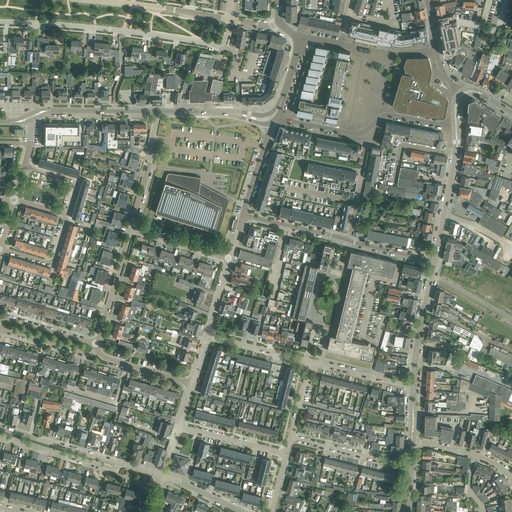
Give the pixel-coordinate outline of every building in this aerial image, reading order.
[(245,0),(246,8),(251,10),(266,10),(268,9),(267,0),(245,0)] [(424,7),(423,1),(415,3),(415,5),(405,7),(405,10),(424,7)] [(456,6),(457,1),(444,4),(436,6),(436,7),(435,7),(435,8),(436,10),(437,12),(456,8),(456,6)] [(469,10),(470,1),(464,1),(463,3),(461,3),(461,7),(456,6),(456,8),(455,12),(455,13),(457,13),(461,14),(462,10),(469,10)] [(476,2),(470,1),(469,10),(477,11),(477,17),(479,18),(480,18),(483,7),(478,7),(478,4),(476,4),(476,2)] [(297,21),(298,5),(296,5),(287,5),(286,20),(288,20),(288,23),(298,24),(298,27),(307,28),(307,26),(309,18),(301,16),(300,21),(297,21)] [(365,8),(356,5),(354,11),(363,14),(365,8)] [(424,8),(415,10),(415,11),(402,14),(403,22),(426,19),(424,8)] [(456,8),(437,12),(437,14),(436,14),(436,15),(437,17),(438,16),(438,17),(443,16),(446,16),(446,13),(455,11),(456,8)] [(453,15),(438,17),(444,48),(443,48),(445,56),(446,55),(446,57),(452,56),(452,54),(458,53),(461,48),(461,44),(459,44),(455,24),(457,24),(456,20),(454,20),(453,15)] [(309,16),(309,17),(309,18),(307,26),(339,33),(339,32),(342,18),(337,17),(336,22),(309,16)] [(428,26),(426,19),(417,20),(418,22),(409,24),(410,29),(422,26),(422,27),(423,27),(428,26)] [(400,31),(351,20),(348,35),(353,36),(356,37),(378,41),(377,42),(392,46),(392,45),(401,46),(408,45),(415,44),(415,43),(423,42),(429,41),(427,28),(409,31),(409,30),(400,31)] [(511,32),(509,38),(505,37),(505,40),(508,41),(502,65),(498,64),(498,65),(495,73),(497,74),(495,77),(511,86),(511,32)] [(475,44),(474,48),(479,50),(482,35),(477,34),(475,44)] [(270,39),(268,45),(278,48),(269,77),(275,78),(280,80),(281,76),(278,75),(279,73),(283,74),(283,72),(279,70),(280,68),(283,69),(285,62),(282,61),(283,59),(287,60),(288,57),(284,56),(285,54),(287,55),(289,51),(283,49),(285,45),(286,39),(282,38),(281,41),(279,40),(281,36),(278,35),(277,39),(275,39),(276,36),(272,35),(270,39)] [(0,46),(4,46),(4,52),(8,52),(8,43),(3,42),(3,43),(2,43),(3,36),(0,36),(0,46)] [(8,46),(8,52),(14,52),(18,53),(18,47),(18,44),(27,45),(26,48),(31,48),(31,46),(31,41),(27,41),(23,41),(23,37),(14,37),(14,39),(9,38),(8,43),(8,44),(8,46)] [(38,38),(37,48),(41,48),(41,53),(49,54),(49,52),(58,53),(59,46),(48,45),(49,39),(38,38)] [(81,41),(71,40),(71,49),(78,49),(78,51),(80,55),(82,55),(81,56),(87,56),(87,49),(81,48),(81,41)] [(87,56),(87,58),(90,58),(90,53),(93,53),(93,56),(102,56),(102,55),(102,51),(103,43),(95,43),(93,42),(93,43),(92,45),(92,47),(88,46),(87,49),(87,56)] [(103,43),(102,51),(102,55),(109,56),(111,56),(115,56),(115,61),(119,61),(119,50),(110,49),(111,44),(103,43)] [(300,100),(297,115),(337,122),(340,105),(341,105),(342,97),(350,52),(317,46),(315,53),(314,53),(313,61),(312,60),(310,68),(309,68),(308,75),(307,75),(306,82),(305,82),(303,89),(302,89),(301,98),(300,100)] [(141,48),(132,47),(131,57),(136,58),(136,62),(139,63),(142,63),(142,59),(143,59),(144,53),(140,52),(141,48)] [(497,55),(497,57),(491,56),(486,76),(482,84),(482,85),(488,89),(491,82),(493,75),(492,75),(495,64),(497,65),(499,57),(501,52),(501,50),(498,49),(497,51),(497,53),(497,55)] [(154,50),(153,54),(156,54),(155,58),(166,59),(166,61),(166,63),(170,64),(171,60),(171,58),(166,57),(167,52),(154,50)] [(269,50),(269,51),(267,50),(266,53),(268,53),(268,55),(265,54),(265,57),(267,57),(266,59),(264,58),(263,61),(266,61),(265,63),(263,62),(262,65),(264,65),(264,67),(262,66),(261,69),(263,69),(263,71),(260,70),(260,73),(262,73),(262,74),(265,75),(272,51),(269,50)] [(467,54),(460,50),(457,56),(453,57),(450,62),(449,65),(451,67),(457,71),(459,66),(463,68),(465,64),(462,63),(467,54)] [(176,58),(175,62),(176,62),(175,66),(179,67),(180,63),(184,63),(185,54),(177,53),(176,58)] [(200,53),(199,57),(198,57),(194,69),(209,75),(215,59),(212,59),(213,55),(200,53)] [(480,62),(477,61),(475,65),(471,77),(473,77),(472,79),(480,83),(482,84),(486,76),(491,56),(490,56),(488,56),(483,53),(480,62)] [(447,97),(430,83),(430,82),(430,81),(430,80),(432,73),(432,72),(432,71),(432,70),(431,66),(430,59),(429,58),(428,58),(427,57),(410,58),(409,57),(408,57),(408,58),(407,58),(407,59),(406,59),(404,67),(404,68),(404,69),(405,69),(406,69),(405,73),(398,96),(397,96),(396,96),(396,97),(395,97),(395,98),(396,99),(397,99),(396,103),(395,104),(395,105),(395,106),(396,107),(396,108),(397,108),(398,109),(399,110),(400,110),(437,117),(442,118),(443,118),(444,117),(445,117),(445,116),(446,115),(448,102),(448,101),(448,100),(448,99),(447,98),(447,97)] [(475,65),(466,62),(461,73),(471,77),(475,65)] [(126,66),(124,66),(125,76),(133,76),(133,75),(139,74),(141,73),(141,70),(133,70),(133,66),(126,66)] [(150,91),(150,95),(149,97),(152,98),(152,104),(161,104),(161,94),(156,94),(156,92),(159,74),(154,74),(150,91)] [(183,74),(175,74),(172,74),(169,74),(166,74),(166,86),(162,86),(162,89),(176,89),(175,92),(176,89),(183,74)] [(223,81),(213,79),(210,91),(211,91),(210,98),(212,98),(211,100),(216,102),(223,81)] [(279,82),(268,79),(266,85),(267,85),(275,88),(277,84),(278,85),(279,82)] [(39,89),(39,95),(42,95),(42,98),(50,98),(50,91),(51,91),(51,89),(54,89),(54,81),(51,81),(51,86),(46,86),(46,87),(42,87),(42,89),(39,89)] [(85,87),(85,92),(88,92),(88,94),(88,99),(95,99),(95,92),(98,92),(98,85),(98,83),(98,82),(95,82),(95,85),(95,89),(91,89),(91,88),(85,88),(85,87)] [(189,104),(205,104),(205,102),(212,102),(212,94),(205,94),(205,92),(206,89),(207,83),(208,82),(193,82),(193,83),(191,89),(191,92),(189,92),(189,97),(189,102),(189,104)] [(75,92),(74,99),(82,99),(82,92),(85,92),(85,87),(85,83),(82,83),(82,85),(80,85),(80,86),(80,88),(78,88),(78,92),(75,92)] [(101,83),(98,83),(98,85),(98,92),(98,94),(101,94),(101,99),(108,99),(108,92),(108,90),(101,90),(101,88),(101,83)] [(267,85),(266,85),(264,91),(268,92),(273,94),(275,95),(276,92),(274,92),(275,88),(267,85)] [(27,86),(27,90),(24,90),(22,90),(22,94),(24,94),(24,98),(31,98),(31,86),(27,86)] [(55,87),(55,95),(58,95),(58,98),(62,99),(62,100),(66,100),(66,99),(66,91),(62,91),(62,87),(59,87),(55,87)] [(273,94),(268,92),(264,91),(263,93),(265,95),(268,100),(275,95),(273,94)] [(262,93),(255,94),(255,105),(262,104),(268,100),(263,93),(263,92),(262,93)] [(223,93),(224,102),(234,102),(234,95),(230,95),(230,93),(223,93)] [(136,98),(136,105),(145,104),(144,95),(140,95),(140,94),(134,94),(134,98),(136,98)] [(485,106),(474,99),(469,102),(467,110),(468,110),(468,121),(480,122),(493,130),(494,130),(502,116),(485,106)] [(504,117),(500,124),(499,124),(498,127),(497,128),(502,131),(502,130),(508,120),(504,117)] [(511,124),(511,122),(508,120),(502,130),(502,131),(504,132),(503,134),(508,137),(511,131),(511,130),(511,126),(511,124)] [(44,123),(44,145),(63,146),(63,135),(79,135),(79,124),(74,124),(44,123)] [(385,130),(409,135),(411,127),(397,125),(397,124),(387,123),(386,129),(385,130)] [(98,146),(98,148),(108,148),(108,124),(102,124),(102,131),(105,131),(105,136),(104,136),(104,142),(102,146),(98,146)] [(108,124),(108,148),(116,148),(117,140),(112,140),(112,136),(111,136),(111,131),(114,131),(114,124),(108,124)] [(484,126),(469,124),(468,134),(482,137),(484,126)] [(285,128),(280,126),(275,140),(281,142),(281,140),(285,129),(285,128)] [(409,135),(409,140),(442,146),(443,140),(442,140),(443,139),(443,134),(441,134),(441,132),(411,126),(411,127),(409,135)] [(290,130),(285,129),(281,140),(288,141),(289,139),(290,130)] [(495,131),(493,130),(487,140),(490,141),(493,136),(495,131)] [(312,134),(306,133),(304,142),(304,144),(309,145),(312,134)] [(391,148),(393,143),(391,142),(393,135),(386,133),(382,143),(382,145),(387,147),(391,148)] [(482,137),(468,134),(467,141),(480,144),(481,140),(483,140),(488,143),(489,141),(483,138),(482,137)] [(131,135),(130,140),(130,148),(140,148),(139,145),(134,145),(134,135),(131,135)] [(501,146),(504,141),(493,136),(490,141),(499,145),(501,146)] [(319,145),(319,148),(362,156),(364,146),(317,137),(316,145),(319,145)] [(130,140),(117,140),(116,148),(128,148),(130,148),(130,140)] [(478,148),(478,144),(467,141),(465,150),(474,152),(475,147),(478,148)] [(499,145),(497,151),(504,154),(505,148),(501,146),(499,145)] [(5,152),(1,152),(1,159),(5,159),(5,156),(12,156),(12,147),(5,147),(5,152)] [(94,150),(87,148),(84,157),(86,158),(90,159),(91,159),(94,150)] [(147,148),(140,148),(130,148),(128,148),(127,152),(126,152),(124,158),(138,162),(140,156),(135,154),(137,148),(140,148),(147,148)] [(281,153),(272,150),(270,156),(280,159),(281,153)] [(448,157),(412,150),(410,158),(428,162),(427,167),(428,167),(445,170),(448,157)] [(505,150),(504,154),(501,161),(501,162),(506,164),(511,152),(505,150)] [(478,153),(465,151),(464,156),(479,159),(480,156),(478,153)] [(496,159),(495,159),(501,161),(504,154),(500,153),(497,159),(496,159)] [(487,158),(480,156),(479,159),(479,160),(483,162),(489,164),(488,169),(498,172),(501,162),(501,161),(495,159),(487,157),(487,158)] [(47,157),(46,161),(44,168),(51,169),(54,159),(47,157)] [(122,164),(125,165),(124,167),(125,167),(125,168),(131,170),(131,167),(136,168),(138,162),(124,158),(123,158),(122,161),(123,161),(122,164)] [(46,161),(40,159),(38,166),(44,168),(46,161)] [(278,164),(269,161),(267,166),(277,169),(278,164)] [(308,165),(306,164),(304,173),(312,174),(312,173),(314,163),(308,162),(308,165)] [(59,164),(53,163),(51,169),(57,171),(59,164)] [(66,166),(59,164),(57,171),(64,173),(66,166)] [(132,181),(134,175),(130,174),(130,171),(125,169),(125,170),(119,168),(120,167),(114,165),(113,169),(118,170),(118,171),(120,171),(121,171),(122,172),(120,178),(132,181)] [(72,168),(66,166),(64,173),(70,175),(72,168)] [(266,172),(270,173),(275,174),(277,169),(267,166),(266,172)] [(416,170),(401,167),(397,185),(426,191),(437,193),(441,194),(441,191),(442,190),(443,185),(442,185),(442,184),(425,181),(424,182),(417,181),(418,170),(416,170)] [(445,170),(428,167),(428,169),(436,171),(436,174),(444,175),(445,170)] [(483,172),(476,170),(462,167),(461,173),(479,176),(490,178),(495,179),(496,176),(483,172)] [(79,170),(72,168),(70,175),(77,177),(79,170)] [(351,171),(349,180),(349,181),(357,183),(358,175),(356,174),(357,172),(351,171)] [(167,176),(155,213),(165,216),(164,221),(182,226),(183,225),(184,222),(191,224),(194,225),(193,230),(204,233),(205,228),(216,232),(217,232),(218,231),(219,231),(219,230),(228,201),(228,200),(229,200),(228,199),(228,198),(227,197),(226,197),(218,192),(199,187),(200,183),(201,177),(180,174),(178,174),(170,173),(169,173),(168,173),(168,174),(167,174),(167,175),(167,176)] [(117,177),(110,175),(108,180),(107,184),(114,186),(117,177)] [(273,179),(264,176),(262,182),(271,185),(273,179)] [(462,176),(461,184),(468,185),(469,182),(473,182),(474,178),(462,176)] [(511,181),(496,176),(495,179),(491,190),(489,198),(496,201),(502,186),(511,189),(511,181)] [(132,181),(121,178),(119,187),(125,189),(126,186),(130,188),(132,181)] [(90,181),(83,179),(81,186),(88,188),(90,181)] [(372,183),(366,181),(361,204),(367,205),(372,183)] [(419,190),(380,183),(379,189),(389,190),(388,194),(417,199),(419,190)] [(109,185),(106,184),(105,190),(104,194),(107,195),(107,194),(112,196),(110,192),(108,194),(107,193),(109,185)] [(88,188),(81,186),(79,192),(86,194),(88,188)] [(259,192),(269,195),(270,190),(261,187),(259,192)] [(472,189),(460,187),(458,195),(466,197),(466,200),(479,208),(483,200),(482,199),(483,197),(482,196),(472,189)] [(119,188),(118,192),(117,191),(115,197),(127,201),(128,194),(124,193),(125,190),(119,188)] [(426,191),(424,191),(423,196),(428,197),(428,198),(431,199),(436,200),(437,193),(426,191)] [(86,194),(79,192),(77,199),(84,201),(86,194)] [(258,197),(261,198),(262,199),(266,200),(267,200),(269,195),(259,192),(258,197)] [(127,201),(115,197),(119,198),(118,201),(114,200),(113,206),(115,206),(114,207),(115,207),(120,208),(120,206),(125,207),(127,201)] [(84,201),(77,199),(76,205),(82,207),(84,201)] [(502,211),(483,200),(479,208),(497,218),(502,211)] [(265,205),(256,202),(254,208),(263,211),(265,205)] [(350,213),(352,205),(347,204),(338,202),(338,206),(344,207),(344,212),(350,213)] [(430,210),(432,210),(437,211),(439,203),(432,202),(431,204),(426,202),(425,206),(431,207),(430,210)] [(508,227),(469,203),(466,209),(481,218),(478,223),(502,237),(504,234),(508,227)] [(82,207),(76,205),(74,211),(80,213),(82,207)] [(30,215),(32,209),(26,207),(26,208),(21,206),(19,213),(24,214),(23,216),(29,218),(30,215)] [(114,208),(113,208),(112,210),(113,211),(115,212),(113,217),(121,220),(123,213),(119,212),(119,209),(114,208)] [(38,211),(32,209),(30,215),(36,217),(38,211)] [(45,212),(38,211),(36,217),(42,219),(42,222),(45,212)] [(80,213),(74,211),(72,218),(78,220),(80,213)] [(433,212),(426,211),(425,216),(421,215),(420,219),(424,220),(431,221),(433,212)] [(51,214),(45,212),(42,222),(48,224),(51,214)] [(343,216),(336,215),(335,219),(349,221),(350,213),(344,212),(343,216)] [(51,214),(49,221),(48,224),(54,226),(55,223),(57,216),(51,214)] [(119,226),(121,220),(113,217),(111,224),(109,223),(109,222),(96,218),(95,223),(114,228),(115,225),(119,226)] [(335,219),(334,224),(337,225),(337,223),(341,224),(340,230),(343,230),(344,229),(347,230),(349,221),(335,219)] [(430,224),(419,222),(417,229),(429,231),(430,224)] [(449,232),(457,234),(457,236),(463,238),(462,240),(468,243),(472,246),(478,235),(473,232),(465,228),(459,226),(459,224),(456,223),(451,222),(450,227),(449,232)] [(80,227),(70,224),(68,230),(79,233),(80,227)] [(104,235),(107,236),(107,237),(116,239),(117,232),(113,231),(114,229),(106,226),(104,235)] [(250,227),(248,234),(252,235),(254,236),(255,236),(255,235),(256,236),(256,232),(260,233),(261,229),(260,229),(250,227)] [(79,233),(68,230),(67,235),(77,238),(79,233)] [(369,230),(367,238),(387,242),(388,234),(369,230)] [(264,238),(277,242),(278,240),(279,233),(269,231),(268,236),(265,235),(264,238)] [(388,234),(387,242),(407,246),(409,238),(388,234)] [(77,238),(67,235),(65,241),(75,244),(77,238)] [(245,235),(242,243),(244,243),(244,244),(247,245),(247,244),(249,245),(250,241),(253,241),(255,236),(254,236),(252,235),(252,237),(245,235)] [(94,236),(92,236),(90,242),(100,245),(101,244),(109,247),(109,244),(114,245),(116,239),(107,237),(107,240),(105,239),(104,242),(94,239),(94,236)] [(456,239),(448,237),(447,243),(455,245),(462,247),(462,244),(456,242),(456,239)] [(19,240),(14,238),(13,242),(15,243),(14,247),(20,248),(22,242),(23,239),(20,239),(19,240)] [(289,239),(287,238),(285,244),(289,245),(288,248),(294,249),(293,252),(296,240),(290,238),(289,239)] [(418,239),(412,238),(410,244),(418,246),(417,250),(425,252),(426,244),(417,242),(418,239)] [(303,241),(296,240),(293,252),(297,253),(298,247),(301,248),(303,241)] [(65,241),(63,247),(74,250),(75,244),(65,241)] [(29,244),(22,242),(20,248),(27,250),(29,244)] [(42,244),(36,242),(33,252),(39,254),(41,247),(42,244)] [(241,249),(238,258),(243,259),(264,266),(263,269),(269,271),(276,245),(273,244),(268,243),(264,256),(241,249)] [(487,254),(480,251),(467,243),(465,247),(471,250),(470,252),(483,260),(487,254)] [(35,245),(29,244),(27,250),(33,252),(35,245)] [(136,254),(137,254),(139,255),(139,254),(145,256),(148,245),(142,244),(141,247),(138,246),(136,254)] [(331,246),(324,244),(321,256),(328,258),(331,246)] [(155,247),(148,245),(145,256),(151,258),(151,259),(155,260),(155,257),(157,252),(154,251),(155,247)] [(483,245),(480,250),(492,257),(495,252),(493,251),(490,249),(483,245)] [(101,246),(99,255),(110,258),(112,252),(108,250),(108,248),(101,246)] [(47,249),(41,247),(39,254),(45,256),(47,249)] [(74,250),(63,247),(61,253),(72,256),(74,250)] [(454,250),(446,248),(444,254),(459,257),(463,260),(463,259),(464,257),(460,254),(453,253),(454,250)] [(157,252),(155,257),(155,260),(154,260),(158,261),(158,260),(164,262),(167,251),(161,249),(160,253),(157,252)] [(174,253),(167,251),(164,262),(170,264),(171,263),(174,264),(176,258),(173,257),(174,253)] [(397,262),(351,251),(348,266),(354,267),(337,337),(331,335),(327,350),(373,361),(376,346),(351,340),(368,271),(393,277),(397,262)] [(72,256),(61,253),(60,258),(67,260),(70,261),(72,256)] [(325,269),(328,258),(315,254),(314,258),(320,260),(318,268),(325,269)] [(459,257),(444,254),(443,259),(446,260),(445,265),(451,266),(452,259),(463,261),(463,260),(459,257)] [(510,268),(487,254),(483,260),(482,262),(497,271),(498,269),(507,274),(510,268)] [(183,268),(187,257),(180,255),(179,259),(176,258),(174,264),(173,267),(177,268),(177,269),(179,269),(180,269),(180,267),(183,268)] [(16,258),(10,256),(7,266),(13,268),(16,258)] [(110,258),(102,256),(100,262),(98,261),(97,264),(103,266),(104,263),(108,265),(110,258)] [(193,259),(187,257),(183,268),(189,269),(189,271),(192,272),(192,269),(193,269),(195,264),(192,263),(193,259)] [(22,260),(16,258),(13,268),(19,270),(22,260)] [(28,262),(22,260),(19,270),(25,272),(28,262)] [(193,269),(197,270),(196,271),(197,272),(201,274),(202,273),(206,263),(199,261),(198,265),(195,264),(193,269)] [(33,263),(28,262),(25,272),(30,273),(31,270),(33,263)] [(212,265),(206,263),(202,273),(209,275),(209,274),(212,275),(213,270),(211,269),(212,265)] [(233,272),(238,273),(246,275),(248,269),(248,268),(249,265),(242,263),(241,267),(235,265),(233,272)] [(72,268),(58,264),(56,270),(70,274),(72,268)] [(90,269),(89,273),(104,277),(106,271),(102,270),(103,267),(94,264),(92,269),(90,269)] [(305,264),(304,270),(316,273),(317,267),(305,264)] [(423,269),(404,264),(402,274),(420,279),(423,269)] [(45,267),(39,265),(36,275),(42,277),(45,267)] [(141,268),(133,266),(131,272),(143,276),(145,270),(150,271),(150,268),(154,269),(154,268),(143,265),(141,268)] [(474,267),(471,265),(467,271),(475,275),(478,270),(474,267)] [(51,268),(45,267),(42,277),(48,279),(51,268)] [(301,269),(300,275),(314,279),(316,273),(304,270),(301,269)] [(72,275),(70,281),(78,284),(79,281),(81,271),(77,270),(77,272),(74,271),(73,275),(72,275)] [(142,282),(143,276),(131,272),(129,278),(138,281),(137,284),(145,286),(146,283),(142,282)] [(104,277),(94,274),(91,283),(98,285),(98,282),(103,284),(104,277)] [(314,279),(302,276),(301,282),(313,285),(314,279)] [(251,281),(247,280),(240,278),(236,277),(235,278),(232,277),(230,282),(235,284),(238,285),(239,283),(249,286),(251,281)] [(178,283),(193,289),(195,284),(180,278),(178,283)] [(420,292),(422,281),(415,280),(414,282),(408,280),(407,287),(413,288),(412,290),(420,292)] [(78,284),(70,281),(68,289),(60,286),(58,296),(73,300),(76,290),(78,284)] [(299,281),(297,287),(299,288),(312,291),(313,285),(301,282),(299,281)] [(84,292),(88,293),(99,296),(101,290),(97,289),(97,286),(86,283),(84,292)] [(143,290),(144,287),(137,284),(136,288),(127,285),(125,291),(136,294),(138,288),(143,290)] [(53,287),(46,285),(44,292),(54,295),(55,291),(52,290),(53,287)] [(444,289),(438,285),(437,289),(436,294),(448,297),(452,298),(452,296),(449,294),(444,293),(444,289)] [(205,292),(195,288),(191,300),(201,304),(203,300),(201,300),(202,298),(205,292)] [(312,291),(299,288),(298,293),(310,296),(312,291)] [(401,290),(389,288),(388,292),(387,291),(386,294),(388,294),(387,298),(388,299),(399,301),(401,290)] [(136,294),(125,291),(124,298),(132,300),(131,303),(138,305),(144,307),(145,303),(139,301),(137,299),(138,295),(136,294)] [(9,296),(5,295),(3,303),(7,305),(7,303),(9,304),(12,294),(10,293),(9,296)] [(99,296),(88,293),(86,299),(88,300),(87,303),(92,304),(93,302),(97,303),(99,296)] [(310,296),(298,293),(296,299),(309,302),(310,296)] [(219,307),(233,311),(236,312),(238,308),(237,307),(236,307),(239,298),(233,296),(230,307),(228,306),(228,304),(221,302),(219,307)] [(24,297),(22,300),(21,307),(23,308),(22,309),(26,310),(29,298),(24,297)] [(35,300),(29,298),(26,310),(30,311),(30,310),(32,310),(35,300)] [(19,306),(21,307),(22,300),(17,299),(14,307),(18,308),(19,306)] [(309,302),(296,299),(295,305),(307,308),(309,302)] [(35,301),(32,310),(34,311),(34,312),(37,314),(41,303),(35,301)] [(416,311),(417,305),(403,302),(402,301),(401,304),(408,306),(407,309),(416,311)] [(41,302),(37,314),(41,315),(42,313),(44,314),(47,304),(41,302)] [(138,305),(131,303),(130,307),(122,304),(120,310),(131,313),(133,307),(137,309),(138,305)] [(441,304),(434,303),(433,308),(445,310),(445,311),(449,312),(449,309),(441,307),(441,304)] [(52,305),(47,304),(44,314),(46,314),(45,316),(49,317),(52,305)] [(461,307),(456,304),(455,306),(469,314),(471,312),(461,307)] [(58,307),(52,305),(49,317),(53,318),(53,317),(55,317),(58,307)] [(291,310),(306,314),(307,308),(293,305),(291,310)] [(186,311),(188,312),(186,316),(194,319),(197,312),(188,308),(186,311)] [(404,308),(403,311),(399,310),(398,312),(400,313),(415,316),(416,311),(406,309),(404,308)] [(445,310),(433,308),(432,313),(439,315),(440,313),(448,315),(457,319),(458,317),(449,312),(445,311),(445,310)] [(133,314),(120,310),(118,317),(121,317),(120,321),(126,323),(151,330),(152,326),(131,320),(133,314)] [(304,320),(306,314),(291,310),(290,316),(304,320)] [(69,314),(63,312),(61,320),(64,322),(65,320),(67,321),(69,314)] [(69,313),(69,314),(67,321),(69,321),(68,323),(72,324),(75,314),(69,313)] [(159,323),(161,316),(152,313),(150,321),(159,323)] [(79,315),(75,314),(72,324),(76,325),(76,323),(78,324),(81,315),(80,314),(79,315)] [(87,316),(81,315),(78,324),(80,325),(80,326),(84,327),(87,316)] [(241,317),(238,329),(239,329),(239,330),(242,331),(243,330),(244,331),(246,324),(249,325),(251,318),(246,316),(245,318),(241,317)] [(90,319),(86,318),(84,327),(88,328),(88,327),(90,327),(92,321),(90,320),(90,319)] [(251,318),(249,325),(252,326),(250,332),(251,333),(251,334),(254,335),(255,334),(256,334),(260,323),(255,322),(256,319),(251,318)] [(296,320),(292,318),(291,322),(295,323),(294,330),(297,331),(299,322),(296,321),(296,320)] [(399,319),(399,322),(403,323),(401,331),(409,333),(411,325),(406,324),(407,321),(399,319)] [(190,320),(190,323),(183,321),(183,324),(184,324),(185,325),(201,330),(202,324),(190,320)] [(313,321),(306,320),(303,332),(310,333),(313,321)] [(116,323),(114,330),(126,333),(123,332),(124,328),(123,328),(123,326),(116,323)] [(185,325),(184,324),(183,327),(192,330),(191,333),(199,336),(201,330),(185,325)] [(270,325),(269,328),(263,327),(261,335),(267,337),(268,330),(270,325)] [(267,337),(273,339),(276,327),(270,325),(267,337)] [(460,327),(455,325),(454,328),(453,331),(460,334),(461,332),(462,333),(462,332),(469,336),(473,338),(471,342),(469,346),(470,346),(479,351),(482,346),(483,344),(477,335),(460,327)] [(276,327),(273,339),(279,340),(282,330),(278,329),(279,326),(276,326),(276,327)] [(130,335),(126,333),(114,330),(113,336),(120,338),(120,336),(129,338),(130,335)] [(288,331),(282,330),(279,340),(285,342),(288,331)] [(436,331),(428,330),(427,335),(440,338),(440,337),(444,338),(444,336),(435,334),(436,331)] [(290,332),(288,331),(285,342),(292,343),(294,335),(290,334),(290,332)] [(390,332),(386,331),(380,349),(387,351),(388,347),(386,347),(390,332)] [(310,333),(303,332),(300,344),(307,345),(310,333)] [(411,337),(396,333),(394,346),(409,348),(411,337)] [(440,338),(427,335),(426,340),(434,342),(434,340),(439,342),(439,343),(443,344),(444,338),(440,337),(440,338)] [(181,337),(179,345),(183,346),(184,345),(190,347),(192,341),(181,337)] [(136,339),(135,343),(133,348),(134,346),(137,347),(137,349),(146,352),(149,343),(146,342),(147,340),(140,338),(139,340),(136,339)] [(119,340),(118,344),(133,348),(135,343),(134,344),(119,340)] [(5,345),(3,344),(0,354),(6,356),(9,344),(6,343),(5,345)] [(13,346),(9,344),(6,356),(12,358),(15,348),(13,347),(13,346)] [(17,348),(15,348),(12,357),(18,359),(18,356),(21,348),(17,347),(17,348)] [(479,351),(470,347),(465,357),(477,362),(480,355),(494,362),(495,360),(497,361),(497,359),(488,355),(479,351)] [(511,356),(491,347),(488,355),(497,359),(511,366),(511,356)] [(25,349),(21,348),(18,356),(18,359),(23,361),(24,358),(26,351),(24,351),(25,349)] [(221,350),(214,348),(212,355),(219,357),(221,350)] [(27,350),(26,351),(24,358),(23,361),(29,362),(32,351),(29,350),(27,350)] [(179,350),(178,354),(177,358),(180,359),(186,361),(188,352),(183,351),(179,350)] [(432,363),(435,363),(436,354),(440,355),(440,351),(429,350),(428,360),(431,360),(431,361),(432,361),(432,363)] [(36,352),(32,351),(29,362),(37,365),(38,362),(36,361),(38,355),(36,354),(36,352)] [(407,362),(408,354),(388,352),(388,355),(391,356),(391,358),(398,359),(398,361),(407,362)] [(457,356),(450,353),(447,359),(455,362),(457,356)] [(244,356),(238,354),(235,364),(242,366),(244,356)] [(46,369),(50,356),(46,355),(46,357),(44,356),(42,363),(44,364),(43,368),(46,369)] [(219,357),(212,355),(210,361),(217,363),(219,357)] [(54,358),(50,356),(47,368),(52,370),(53,367),(55,360),(53,359),(54,358)] [(251,358),(244,356),(242,366),(242,368),(244,368),(245,364),(249,365),(251,358)] [(257,359),(251,358),(249,365),(255,366),(257,359)] [(57,360),(55,360),(53,367),(52,370),(55,370),(58,371),(62,360),(58,359),(57,360)] [(264,361),(257,359),(255,366),(262,368),(264,361)] [(58,371),(58,372),(64,374),(65,370),(67,363),(65,363),(65,361),(62,360),(58,371)] [(208,367),(215,369),(219,371),(220,364),(217,363),(210,361),(208,367)] [(270,363),(264,361),(262,368),(268,369),(270,363)] [(391,364),(377,361),(376,365),(374,370),(384,372),(384,370),(390,370),(400,371),(399,373),(407,373),(407,368),(396,367),(396,365),(395,365),(391,364)] [(71,372),(73,363),(69,362),(69,364),(67,363),(65,370),(64,373),(67,374),(67,371),(71,372)] [(77,364),(73,363),(71,372),(78,374),(79,370),(78,370),(79,367),(77,366),(77,364)] [(270,370),(273,370),(281,372),(276,371),(278,365),(272,363),(270,370)] [(9,366),(4,364),(1,373),(7,374),(8,370),(9,366)] [(84,368),(84,370),(83,371),(82,371),(81,375),(88,377),(91,368),(87,367),(86,369),(84,368)] [(213,376),(215,369),(208,367),(206,374),(213,376)] [(294,368),(287,367),(285,373),(292,375),(294,368)] [(94,378),(93,381),(99,383),(102,372),(99,371),(98,372),(96,372),(94,378)] [(285,373),(284,380),(291,382),(292,375),(285,373)] [(0,381),(16,385),(18,378),(0,374),(0,381)] [(110,376),(108,375),(106,382),(112,384),(114,375),(110,374),(110,376)] [(204,380),(211,382),(214,383),(216,377),(206,374),(204,380)] [(511,389),(476,374),(472,382),(511,401),(511,389)] [(118,376),(114,375),(112,384),(115,384),(114,387),(118,389),(121,379),(117,378),(118,376)] [(328,377),(322,376),(320,382),(327,384),(328,377)] [(335,379),(328,377),(327,384),(333,385),(335,379)] [(132,392),(136,381),(130,379),(129,382),(125,381),(122,389),(132,392)] [(341,380),(335,379),(333,385),(340,387),(341,380)] [(468,389),(470,382),(461,379),(460,390),(466,390),(466,388),(468,389)] [(214,383),(211,382),(204,380),(202,387),(209,389),(212,389),(214,383)] [(289,388),(291,382),(284,380),(282,386),(289,388)] [(348,382),(341,380),(339,390),(345,392),(346,389),(348,382)] [(32,382),(30,381),(28,388),(31,389),(43,392),(45,385),(42,384),(41,388),(35,387),(36,384),(32,383),(32,382)] [(136,381),(133,392),(138,393),(141,382),(136,381)] [(147,384),(141,382),(138,393),(144,395),(147,384)] [(354,384),(348,382),(346,389),(353,390),(354,384)] [(153,386),(147,384),(145,392),(144,395),(150,397),(153,386)] [(361,385),(354,384),(353,390),(359,392),(361,385)] [(282,386),(279,385),(277,392),(287,394),(289,388),(282,386)] [(367,387),(361,385),(359,392),(366,394),(367,387)] [(153,386),(150,397),(149,398),(155,400),(156,395),(158,387),(153,386)] [(155,399),(161,401),(164,389),(158,387),(156,395),(155,399)] [(209,389),(202,387),(200,393),(210,396),(211,393),(212,393),(213,390),(209,389)] [(379,390),(373,388),(371,395),(374,396),(373,401),(376,402),(379,390)] [(43,392),(31,389),(30,396),(41,399),(43,392)] [(110,389),(108,396),(114,398),(115,398),(116,394),(112,393),(112,392),(109,391),(110,389)] [(170,391),(164,389),(162,397),(161,401),(166,402),(170,391)] [(436,391),(426,390),(426,397),(433,398),(447,399),(447,402),(456,402),(457,392),(449,392),(444,391),(436,391)] [(179,393),(170,391),(166,402),(167,402),(172,403),(174,397),(178,398),(179,393)] [(384,391),(382,402),(378,401),(377,409),(381,410),(382,410),(388,410),(388,411),(396,411),(404,412),(404,396),(400,396),(400,395),(384,391)] [(287,394),(277,392),(281,393),(279,399),(286,401),(287,394)] [(490,392),(490,419),(500,420),(501,396),(490,392)] [(62,397),(60,404),(64,405),(64,403),(71,405),(72,399),(62,397)] [(286,401),(279,399),(277,406),(284,407),(286,401)] [(511,405),(501,400),(501,401),(501,404),(511,409),(511,405)] [(447,402),(426,401),(425,409),(432,410),(432,405),(439,406),(438,406),(447,407),(447,402)] [(53,404),(43,402),(42,408),(58,411),(60,405),(53,404)] [(456,402),(447,402),(447,407),(450,407),(450,410),(461,410),(461,408),(461,403),(459,403),(456,403),(456,402)] [(0,416),(2,417),(4,410),(7,411),(9,404),(6,403),(5,406),(0,404),(0,416)] [(11,407),(9,418),(8,423),(16,424),(19,409),(11,407)] [(98,408),(95,418),(100,419),(103,409),(98,408)] [(209,410),(203,409),(201,418),(207,420),(209,410)] [(29,414),(25,413),(23,421),(30,423),(32,417),(33,418),(35,413),(35,411),(30,410),(29,414)] [(71,411),(70,410),(69,413),(68,418),(67,421),(62,435),(69,437),(71,430),(68,429),(72,417),(73,418),(74,413),(70,412),(71,411)] [(202,412),(196,410),(194,417),(201,418),(202,412)] [(386,414),(389,414),(389,418),(396,419),(396,422),(405,422),(405,415),(392,414),(393,412),(382,410),(381,414),(386,415),(386,414)] [(216,412),(210,411),(207,420),(213,422),(216,412)] [(222,414),(216,412),(214,422),(220,423),(222,417),(221,417),(222,414)] [(44,418),(43,420),(43,425),(48,426),(50,419),(51,419),(52,415),(45,413),(44,418)] [(425,416),(424,434),(436,435),(436,434),(440,435),(439,438),(451,440),(454,429),(442,426),(441,430),(436,430),(436,420),(438,420),(438,416),(425,416)] [(61,427),(58,426),(56,433),(62,435),(68,418),(64,417),(61,427)] [(228,418),(222,417),(220,423),(226,425),(228,418)] [(306,417),(304,427),(304,428),(310,429),(312,421),(313,419),(306,417)] [(235,420),(228,418),(227,425),(233,427),(235,420)] [(319,421),(313,419),(312,421),(310,429),(316,431),(318,423),(319,421)] [(160,426),(170,429),(172,423),(162,420),(160,426)] [(246,423),(244,429),(250,431),(252,424),(253,422),(246,420),(246,423)] [(336,425),(337,420),(334,420),(332,429),(334,430),(333,435),(339,437),(341,429),(342,427),(336,425)] [(239,421),(239,423),(237,428),(244,429),(246,423),(239,421)] [(325,422),(319,421),(318,423),(316,431),(322,432),(324,424),(325,422)] [(331,424),(325,422),(324,424),(322,432),(328,434),(331,424)] [(259,426),(252,424),(250,431),(257,433),(259,426)] [(84,427),(78,425),(76,432),(78,432),(76,439),(82,441),(83,438),(85,438),(87,431),(83,429),(84,427)] [(360,431),(360,433),(359,433),(357,441),(364,443),(366,433),(370,434),(370,435),(369,435),(368,440),(370,440),(371,433),(372,431),(372,429),(373,426),(370,425),(369,429),(367,428),(366,432),(364,432),(360,431)] [(168,435),(170,429),(160,426),(158,432),(168,435)] [(265,427),(259,426),(257,433),(263,434),(265,427)] [(469,432),(468,438),(467,443),(474,444),(476,435),(479,436),(481,427),(477,426),(475,431),(473,430),(473,433),(469,432)] [(272,429),(265,427),(263,434),(270,436),(272,429)] [(275,430),(272,429),(270,436),(276,438),(279,428),(275,427),(275,430)] [(348,428),(342,427),(341,429),(339,437),(345,438),(347,430),(348,428)] [(351,429),(348,428),(348,430),(347,430),(345,438),(351,440),(353,432),(351,431),(351,429)] [(481,429),(479,437),(478,442),(485,444),(487,436),(490,437),(491,429),(487,428),(486,431),(481,429)] [(353,432),(351,440),(357,441),(359,433),(360,431),(354,429),(353,432)] [(459,429),(457,437),(456,442),(463,443),(466,430),(459,429)] [(145,437),(142,445),(144,445),(148,446),(152,434),(139,430),(138,435),(145,437)] [(91,444),(93,444),(97,445),(99,440),(101,440),(102,435),(94,433),(91,444)] [(110,436),(108,440),(107,444),(109,445),(108,448),(113,450),(114,446),(115,446),(116,443),(115,442),(116,438),(112,437),(112,436),(110,436)] [(494,441),(493,444),(492,444),(488,450),(493,453),(497,446),(496,446),(498,443),(494,441)] [(208,444),(201,442),(199,449),(207,450),(208,444)] [(372,442),(370,450),(374,451),(374,452),(377,452),(379,453),(381,443),(372,442)] [(133,447),(134,448),(131,455),(136,457),(137,457),(139,458),(142,450),(143,451),(144,445),(142,445),(134,443),(133,447)] [(502,449),(497,446),(493,453),(498,456),(502,449)] [(167,450),(158,447),(156,451),(153,462),(161,465),(167,450)] [(507,451),(502,449),(498,456),(504,458),(505,456),(508,449),(507,451)] [(153,462),(156,451),(155,450),(154,452),(149,450),(147,454),(146,453),(143,459),(153,462)] [(296,459),(301,460),(303,460),(304,456),(307,457),(308,454),(305,453),(298,451),(296,459)] [(3,458),(0,457),(0,464),(1,465),(2,463),(7,464),(8,461),(10,453),(4,452),(3,458)] [(16,455),(10,453),(8,461),(11,462),(11,464),(14,464),(13,466),(16,466),(15,467),(19,468),(19,467),(20,466),(21,460),(17,459),(16,462),(15,461),(16,455)] [(185,475),(190,460),(175,455),(171,470),(185,475)] [(204,458),(197,456),(195,464),(197,464),(198,463),(199,462),(202,463),(204,458)] [(470,458),(462,457),(461,465),(463,465),(468,466),(470,458)] [(26,460),(21,459),(20,466),(23,466),(24,467),(24,468),(27,469),(28,467),(30,468),(32,460),(26,458),(26,460)] [(271,460),(263,458),(261,464),(269,466),(271,460)] [(324,465),(329,466),(330,466),(332,460),(325,458),(324,465)] [(32,460),(30,468),(33,469),(32,470),(40,472),(42,465),(38,464),(38,461),(32,460)] [(338,461),(332,460),(330,466),(337,468),(336,471),(338,461)] [(345,463),(338,461),(336,471),(342,473),(343,469),(343,470),(345,463)] [(234,464),(229,463),(229,467),(228,469),(234,471),(236,463),(234,462),(234,464)] [(351,464),(345,463),(343,470),(350,471),(351,464)] [(483,465),(478,463),(473,475),(475,476),(477,473),(480,475),(483,465)] [(358,466),(351,464),(350,471),(356,473),(358,466)] [(46,466),(42,465),(40,472),(42,472),(41,477),(43,478),(44,474),(48,475),(48,474),(51,475),(53,466),(47,465),(46,466)] [(304,471),(304,468),(294,465),(292,473),(298,475),(297,478),(302,479),(302,476),(301,475),(302,471),(304,471)] [(488,468),(483,465),(480,475),(482,476),(481,479),(483,480),(488,468)] [(59,467),(53,466),(51,475),(53,475),(53,476),(61,478),(62,471),(58,470),(59,467)] [(363,467),(362,472),(361,474),(368,476),(369,469),(363,467)] [(493,470),(488,468),(483,480),(481,484),(484,485),(487,478),(490,479),(493,470)] [(200,470),(194,469),(192,476),(198,478),(200,470)] [(376,471),(369,469),(368,476),(374,477),(376,471)] [(206,472),(200,470),(198,478),(204,480),(206,472)] [(422,478),(426,478),(426,481),(432,481),(432,475),(429,475),(429,471),(422,470),(422,478)] [(64,477),(63,482),(63,485),(65,485),(66,481),(69,482),(70,480),(72,481),(74,472),(69,471),(67,478),(64,477)] [(382,472),(376,471),(374,477),(381,479),(382,472)] [(81,474),(74,472),(72,481),(75,482),(75,483),(78,484),(77,489),(80,489),(81,482),(79,481),(81,474)] [(212,473),(206,472),(204,480),(210,481),(212,473)] [(389,474),(382,472),(381,479),(387,481),(389,474)] [(395,476),(389,474),(387,481),(394,482),(395,476)] [(500,475),(496,478),(489,482),(491,484),(493,483),(495,485),(503,480),(500,475)] [(84,483),(81,482),(80,489),(79,492),(80,492),(83,493),(84,490),(82,489),(83,486),(87,487),(87,486),(90,486),(92,478),(86,476),(84,483)] [(266,478),(258,476),(257,482),(265,484),(266,478)] [(98,479),(92,478),(90,486),(93,487),(92,488),(95,489),(94,493),(98,494),(99,486),(96,486),(98,479)] [(358,482),(356,491),(364,492),(364,489),(361,489),(359,488),(360,488),(361,483),(362,479),(359,478),(358,482)] [(216,479),(215,482),(214,487),(220,489),(222,481),(216,479)] [(291,479),(289,486),(295,487),(299,488),(300,485),(301,485),(301,482),(291,479)] [(503,480),(495,485),(497,488),(494,490),(495,492),(506,485),(503,480)] [(228,482),(222,481),(220,489),(226,490),(228,482)] [(234,484),(228,482),(226,490),(232,492),(234,484)] [(102,487),(101,491),(102,491),(100,498),(103,498),(104,494),(108,495),(109,492),(111,492),(113,484),(107,483),(106,488),(102,487)] [(424,483),(424,485),(421,485),(421,492),(433,492),(434,483),(424,483)] [(120,486),(113,484),(111,492),(118,494),(120,486)] [(240,485),(234,484),(232,492),(238,493),(240,485)] [(509,489),(506,485),(495,492),(496,494),(499,492),(501,495),(505,492),(509,489)] [(305,490),(295,487),(289,486),(287,493),(293,494),(292,497),(303,500),(304,496),(298,495),(299,491),(304,493),(305,490)] [(326,486),(324,486),(322,490),(316,488),(315,492),(324,494),(326,486)] [(126,489),(125,494),(125,496),(121,496),(120,502),(119,505),(123,506),(125,497),(131,499),(133,490),(126,489)] [(140,492),(133,490),(131,499),(139,500),(140,492)] [(172,496),(174,493),(168,491),(165,498),(175,502),(176,501),(176,498),(172,496)] [(182,496),(174,493),(172,496),(176,498),(176,501),(175,502),(173,508),(174,509),(172,511),(176,511),(177,510),(179,506),(178,505),(177,505),(178,502),(180,503),(180,502),(183,504),(184,503),(185,500),(185,499),(182,498),(182,496)] [(241,500),(247,502),(249,494),(243,493),(241,500)] [(285,503),(295,505),(293,511),(295,511),(297,511),(303,500),(292,497),(287,495),(286,499),(285,503)] [(91,508),(90,511),(100,511),(101,510),(95,509),(97,497),(94,496),(91,508)] [(261,497),(255,496),(253,503),(259,505),(261,497)] [(58,503),(56,511),(62,511),(63,504),(64,501),(59,499),(58,503)] [(63,504),(62,511),(67,511),(69,505),(70,502),(64,501),(63,504)] [(199,501),(197,506),(194,511),(200,511),(201,511),(204,511),(208,505),(199,501)] [(69,505),(67,511),(73,511),(75,507),(76,503),(70,502),(69,505)]
